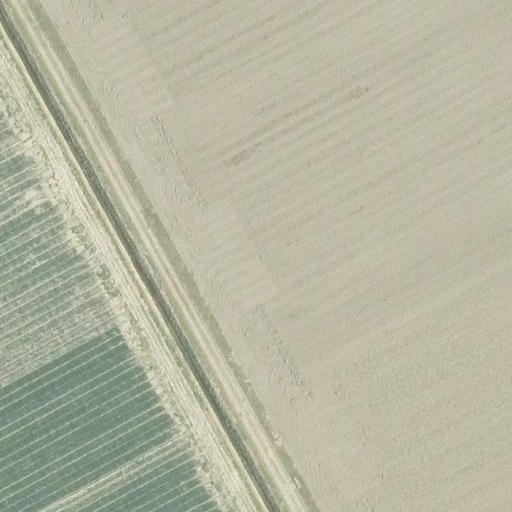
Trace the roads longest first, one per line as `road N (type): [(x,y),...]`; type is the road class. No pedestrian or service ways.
road 1 (track): [(297,511),(16,0)]
road 2 (track): [(0,72),(239,511)]
